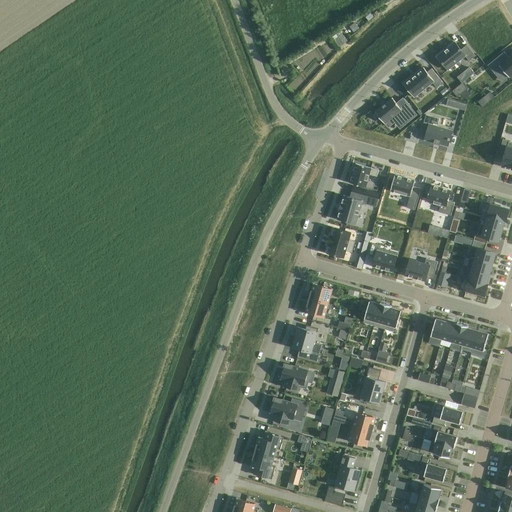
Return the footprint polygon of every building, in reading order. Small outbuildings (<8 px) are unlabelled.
[(355,23),(349,27),(353,34),(359,30),(355,23)] [(341,32),(332,38),(339,48),(348,42),(341,32)] [(455,41),(437,56),(448,70),(465,56),(469,60),(476,55),(467,44),(461,49),(455,41)] [(504,51),(488,65),(495,74),(502,68),(510,77),(511,75),(511,54),(509,57),(504,51)] [(424,67),(403,84),(414,97),(433,82),(437,87),(443,82),(432,68),(427,72),(424,67)] [(470,67),(465,70),(470,76),(474,72),(470,67)] [(462,83),(452,91),(457,97),(468,88),(463,82),(462,83)] [(491,91),(478,102),(482,107),(495,97),(491,91)] [(376,113),(373,115),(377,120),(380,118),(385,124),(396,115),(404,125),(417,115),(403,98),(397,103),(392,98),(375,111),(376,113)] [(426,115),(424,123),(429,125),(425,140),(448,146),(452,130),(437,126),(439,118),(426,115)] [(503,139),(499,151),(505,153),(502,164),(511,166),(511,142),(509,142),(509,140),(503,139)] [(356,163),(350,182),(366,187),(370,174),(377,176),(379,170),(371,168),(356,163)] [(395,174),(390,190),(410,196),(407,207),(415,210),(421,190),(413,188),(415,180),(395,174)] [(431,185),(426,200),(441,205),(439,212),(451,215),(455,202),(448,201),(451,191),(431,185)] [(354,186),(352,191),(367,196),(369,190),(354,186)] [(340,210),(338,219),(356,224),(362,203),(376,207),(379,199),(367,196),(352,191),(350,197),(344,195),(342,204),(341,203),(339,210),(340,210)] [(488,204),(485,215),(488,215),(505,220),(506,221),(509,209),(500,207),(501,205),(495,203),(494,205),(492,204),(494,198),(488,196),(487,203),(488,204)] [(485,225),(502,230),(505,220),(488,215),(485,225)] [(475,234),(474,240),(487,244),(488,238),(499,241),(502,230),(485,225),(480,223),(477,235),(475,234)] [(330,235),(329,240),(354,247),(355,241),(349,240),(351,233),(334,228),(332,235),(330,235)] [(456,235),(454,241),(472,246),(474,240),(456,235)] [(329,245),(327,253),(344,258),(346,251),(352,252),(354,247),(329,240),(327,245),(329,245)] [(363,240),(361,249),(367,251),(369,242),(363,240)] [(474,240),(472,246),(478,248),(475,258),(492,263),(496,253),(485,250),(487,244),(474,240)] [(372,243),(369,256),(375,258),(373,266),(393,271),(398,253),(379,247),(379,245),(372,243)] [(361,249),(358,258),(364,260),(367,251),(361,249)] [(471,257),(468,268),(489,274),(492,263),(475,258),(471,257)] [(410,259),(405,275),(425,281),(428,273),(434,274),(438,262),(426,258),(425,264),(410,259)] [(465,278),(469,280),(469,279),(486,284),(487,284),(489,274),(468,268),(465,278)] [(441,271),(438,284),(446,287),(450,274),(449,273),(445,272),(441,271)] [(469,280),(466,290),(470,291),(469,293),(475,295),(475,293),(485,295),(488,284),(487,284),(486,284),(469,279),(469,280)] [(280,287),(263,280),(260,288),(258,287),(249,312),(259,316),(260,314),(269,317),(280,287)] [(310,298),(328,303),(333,289),(314,284),(310,298)] [(350,287),(348,294),(359,297),(360,291),(350,287)] [(328,303),(310,298),(306,312),(324,318),(328,303)] [(363,322),(374,326),(380,304),(370,301),(363,322)] [(391,307),(392,306),(380,302),(380,304),(374,326),(385,329),(391,307)] [(402,310),(391,307),(385,329),(395,332),(402,310)] [(431,335),(442,339),(447,321),(436,318),(431,335)] [(338,327),(349,330),(351,324),(340,321),(338,327)] [(457,324),(447,321),(442,339),(452,341),(451,346),(457,324)] [(457,324),(451,346),(461,349),(468,327),(468,326),(457,323),(457,324)] [(296,337),(315,342),(318,328),(306,325),(306,328),(298,326),(296,337)] [(461,349),(472,352),(478,330),(468,327),(461,349)] [(341,329),(339,336),(346,338),(349,331),(341,329)] [(489,333),(478,330),(472,352),(473,348),(484,350),(489,333)] [(315,342),(296,337),(293,347),(300,349),(299,352),(298,356),(317,361),(322,344),(315,342)] [(379,349),(376,360),(386,363),(389,352),(379,349)] [(343,354),(339,368),(347,370),(351,356),(343,354)] [(285,363),(281,378),(286,380),(284,386),(299,391),(301,384),(304,385),(309,370),(285,363)] [(368,371),(364,387),(383,392),(385,382),(378,380),(380,374),(381,370),(369,367),(368,371)] [(333,368),(330,380),(341,383),(345,371),(333,368)] [(445,369),(443,376),(449,378),(450,378),(452,371),(445,369)] [(383,392),(364,387),(361,397),(367,398),(366,402),(372,403),(373,400),(380,402),(383,392)] [(464,393),(461,404),(474,408),(477,397),(464,393)] [(275,397),(271,412),(275,413),(273,420),(288,425),(290,418),(294,419),(298,404),(275,397)] [(460,425),(464,413),(438,405),(435,417),(460,425)] [(326,407),(324,415),(332,417),(334,409),(326,407)] [(406,415),(413,417),(414,417),(416,411),(408,408),(406,415)] [(336,411),(333,420),(340,422),(343,413),(336,411)] [(353,426),(371,432),(376,417),(357,412),(353,426)] [(411,423),(423,426),(424,420),(414,417),(413,417),(411,423)] [(430,440),(431,441),(432,440),(454,446),(453,447),(455,447),(458,436),(441,431),(442,427),(435,425),(430,440)] [(371,432),(353,426),(349,441),(367,446),(371,432)] [(406,426),(404,432),(413,435),(415,429),(406,426)] [(330,431),(327,441),(334,443),(337,433),(330,431)] [(260,437),(256,452),(274,457),(277,449),(281,450),(285,437),(267,432),(265,439),(260,437)] [(403,438),(403,439),(411,441),(413,435),(404,432),(403,438)] [(299,436),(297,442),(302,443),(309,445),(311,439),(299,436)] [(432,440),(431,441),(429,451),(450,457),(453,447),(454,446),(432,440)] [(410,452),(400,449),(398,455),(408,458),(410,452)] [(274,457),(256,452),(252,466),(257,467),(255,474),(272,479),(276,467),(272,465),(274,457)] [(344,455),(339,475),(358,480),(361,470),(353,468),(356,458),(344,455)] [(447,469),(429,464),(431,458),(423,456),(421,462),(425,463),(422,475),(444,481),(447,469)] [(298,484),(302,470),(293,467),(289,482),(298,484)] [(389,475),(388,478),(391,479),(395,480),(397,473),(390,471),(389,475)] [(329,486),(325,499),(343,504),(345,497),(348,488),(355,490),(358,480),(339,475),(335,487),(329,486)] [(416,493),(419,494),(419,493),(438,499),(439,499),(442,488),(420,482),(416,493)] [(501,502),(511,505),(511,493),(505,492),(502,502),(501,502)] [(435,510),(437,510),(440,499),(439,499),(438,499),(419,493),(419,494),(416,504),(418,505),(435,510)] [(238,499),(234,511),(254,511),(257,504),(238,499)] [(511,511),(511,505),(501,502),(497,511),(511,511)]
